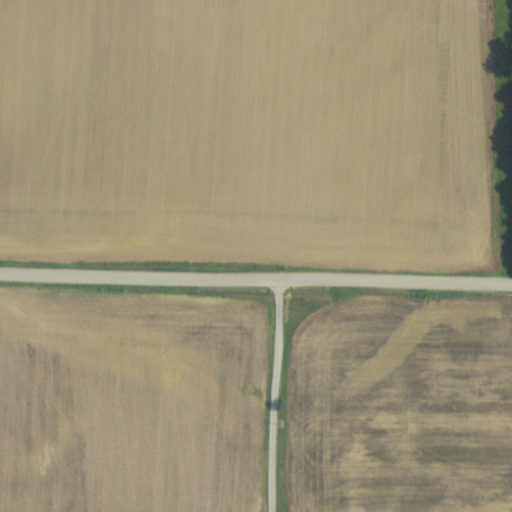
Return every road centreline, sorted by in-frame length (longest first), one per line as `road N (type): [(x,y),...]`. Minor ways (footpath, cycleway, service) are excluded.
road 1 (residential): [(0,273),(511,285)]
road 2 (residential): [(278,277),(270,511)]
